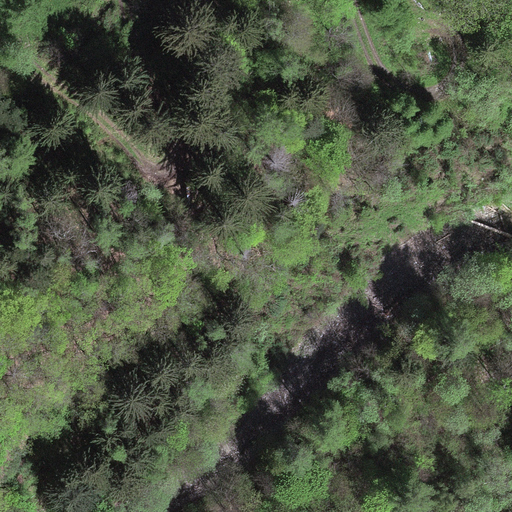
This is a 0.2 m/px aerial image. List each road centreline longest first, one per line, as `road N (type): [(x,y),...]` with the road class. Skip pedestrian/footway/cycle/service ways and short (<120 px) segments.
road 1 (track): [(124,0),(173,150),(162,168),(0,48)]
road 2 (track): [(446,0),(448,86),(411,97),(362,46),(347,0)]
